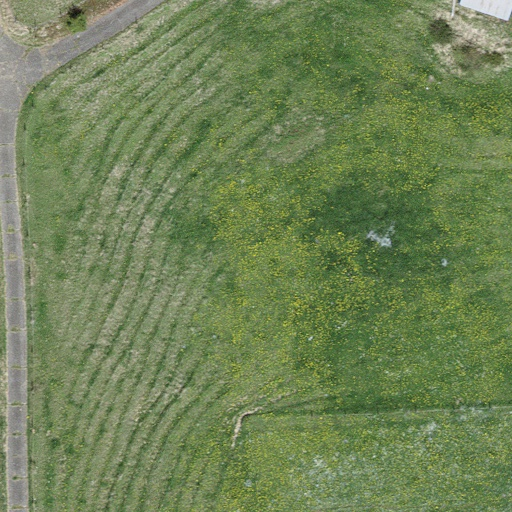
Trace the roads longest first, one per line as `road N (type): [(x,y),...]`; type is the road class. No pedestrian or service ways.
road 1 (track): [(0,58),(0,511)]
road 2 (track): [(0,65),(125,0)]
